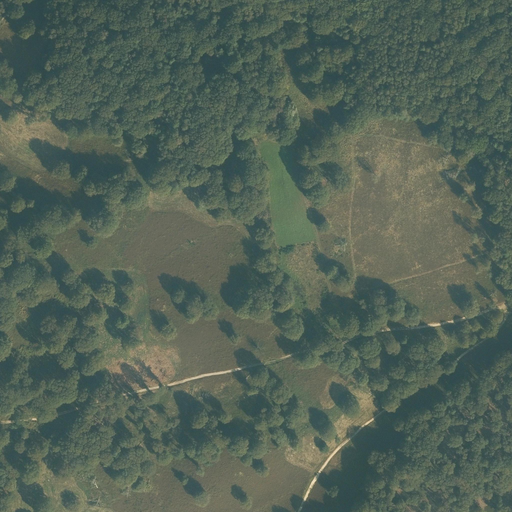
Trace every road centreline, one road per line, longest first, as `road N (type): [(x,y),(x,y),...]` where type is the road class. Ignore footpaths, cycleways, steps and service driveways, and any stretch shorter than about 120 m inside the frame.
road 1 (track): [(0,424),(509,304)]
road 2 (track): [(298,511),(332,454),(482,342),(509,304)]
